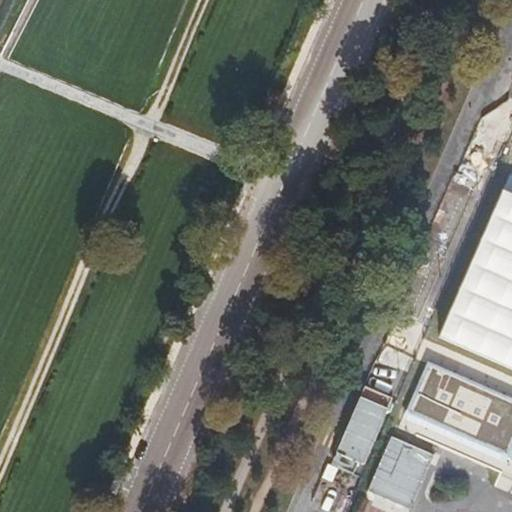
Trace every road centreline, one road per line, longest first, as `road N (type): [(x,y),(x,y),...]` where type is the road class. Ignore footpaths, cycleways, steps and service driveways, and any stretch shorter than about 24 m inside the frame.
road 1 (unclassified): [(137,511),(359,0)]
road 2 (track): [(204,0),(0,471)]
road 3 (residential): [(311,511),(511,50)]
road 4 (track): [(281,179),(0,64)]
